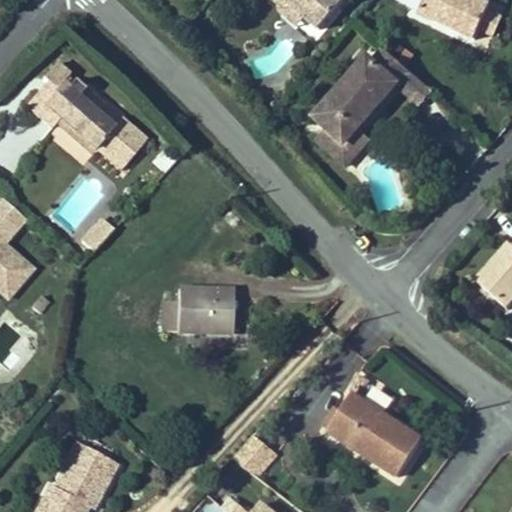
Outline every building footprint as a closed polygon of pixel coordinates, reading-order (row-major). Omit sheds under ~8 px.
[(299,0),(304,4),(315,3),(330,17),(342,27),(367,0),(299,0)] [(511,0),(448,0),(446,6),(462,13),(459,18),(503,38),(507,28),(511,17),(511,0)] [(315,3),(304,4),(306,12),(322,26),(330,17),(315,3)] [(427,87),(438,74),(409,48),(399,61),(392,56),(342,115),(354,126),(371,142),(385,127),(424,84),(427,87)] [(63,90),(50,106),(76,128),(80,123),(83,119),(120,149),(121,147),(146,168),(169,139),(144,119),(143,118),(136,127),(120,114),(101,98),(107,89),(106,89),(97,81),(94,84),(88,80),(91,76),(77,65),(65,80),(68,83),(78,91),(72,98),(63,90)] [(458,92),(438,74),(427,87),(447,104),(458,92)] [(68,83),(63,90),(72,98),(78,91),(68,83)] [(107,89),(101,98),(120,114),(126,105),(107,89)] [(120,149),(83,119),(80,123),(116,153),(120,149)] [(396,138),(385,127),(371,142),(354,126),(344,137),(372,164),(396,138)] [(5,223),(0,223),(0,268),(33,298),(59,269),(29,243),(51,219),(27,198),(5,223)] [(94,250),(110,226),(95,216),(79,240),(94,250)] [(107,241),(120,251),(140,229),(127,218),(107,241)] [(192,321),(193,349),(264,347),(263,306),(206,307),(206,320),(192,321)] [(451,436),(382,385),(356,422),(424,473),(451,436)] [(232,458),(259,478),(278,453),(251,433),(232,458)] [(77,511),(111,511),(118,500),(122,503),(148,458),(109,436),(85,479),(81,477),(65,505),(77,511)] [(265,511),(275,501),(261,488),(251,499),(264,511),(265,511)] [(304,511),(286,496),(272,511),(304,511)] [(229,497),(221,509),(225,511),(246,511),(248,510),(229,497)]
